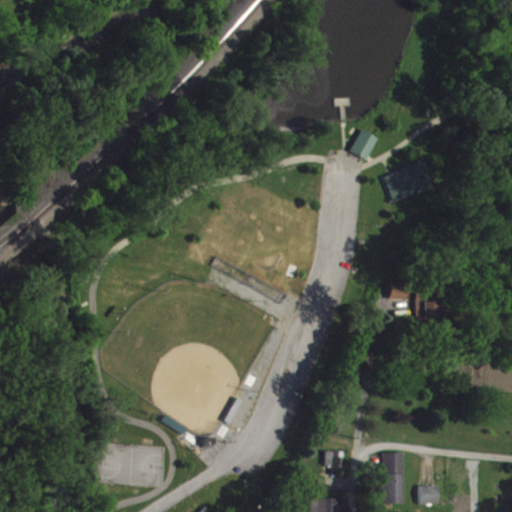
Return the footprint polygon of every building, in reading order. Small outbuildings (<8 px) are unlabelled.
[(379,145),(361,138),(352,161),(370,168),(379,145)] [(397,211),(437,194),(427,169),(387,186),(397,211)] [(389,307),(408,307),(409,289),(389,289),(389,307)] [(440,328),(441,295),(423,295),(422,328),(440,328)] [(344,460),(326,460),(326,475),(332,475),(332,484),(344,483),(344,460)] [(403,461),(382,461),(382,511),(390,511),(404,511),(403,461)] [(436,511),(439,511),(439,494),(420,494),(420,511),(436,511)]
